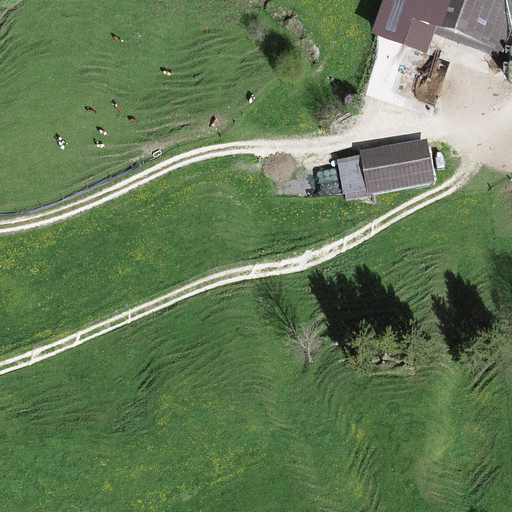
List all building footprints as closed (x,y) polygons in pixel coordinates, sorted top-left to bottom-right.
[(421,25),(429,0),(388,0),(378,33),(424,48),(430,28),(421,25)] [(511,0),(429,0),(421,25),(430,28),(495,50),(508,13),(511,14),(511,0)] [(336,39),(316,41),(317,52),(338,50),(336,39)] [(423,141),(362,154),(363,158),(370,194),(431,181),(423,141)] [(370,194),(363,158),(341,162),(349,198),(370,194)]
